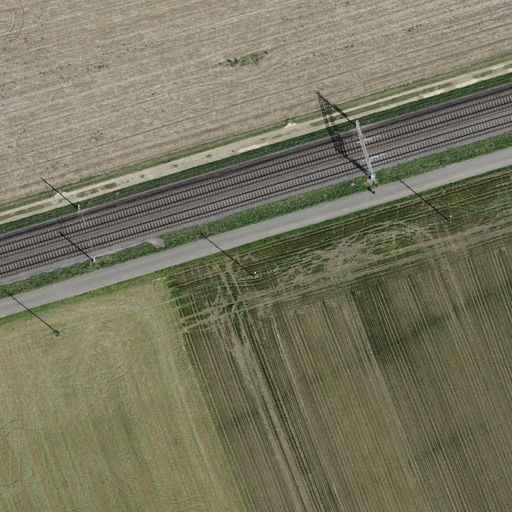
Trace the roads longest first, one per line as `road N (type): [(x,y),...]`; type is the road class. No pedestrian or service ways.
road 1 (track): [(511,64),(0,218)]
road 2 (unclassified): [(511,155),(0,307)]
